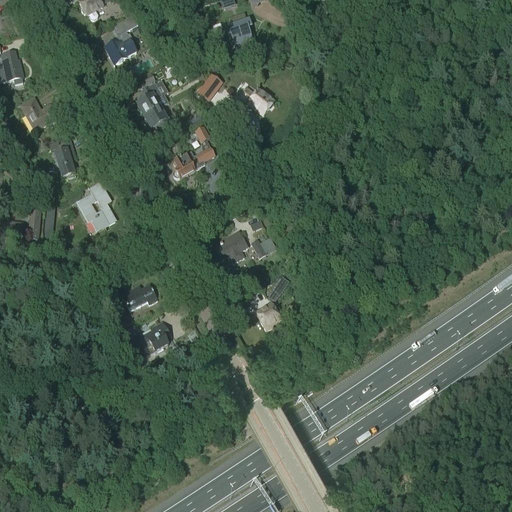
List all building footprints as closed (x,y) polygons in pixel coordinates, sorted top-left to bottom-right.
[(88,0),(80,5),(83,11),(82,13),(84,16),(86,16),(87,18),(88,17),(91,22),(94,23),(97,21),(98,18),(95,13),(102,9),(100,4),(107,0),(88,0)] [(234,7),(232,1),(221,5),(223,11),(234,7)] [(233,34),(230,35),(232,40),(232,43),(233,43),(234,48),(236,47),(236,48),(241,46),(242,48),(245,47),(255,44),(252,34),(249,35),(248,30),(251,29),(249,22),(246,23),(244,16),(233,19),(233,20),(231,21),(232,26),(233,28),(231,28),(233,34)] [(105,51),(106,51),(110,58),(109,59),(112,58),(117,66),(114,67),(114,68),(118,66),(120,66),(123,64),(123,62),(133,57),(132,57),(136,55),(130,43),(132,41),(130,36),(128,37),(126,34),(138,27),(133,18),(112,30),(117,39),(110,43),(110,44),(111,44),(112,47),(105,51)] [(0,72),(0,85),(8,84),(13,82),(14,87),(23,85),(21,81),(23,80),(19,65),(17,65),(15,54),(1,57),(4,71),(0,72)] [(137,85),(140,92),(155,84),(151,77),(137,85)] [(201,86),(206,83),(203,77),(197,80),(201,86)] [(206,84),(216,92),(221,85),(211,77),(206,84)] [(171,87),(168,81),(162,85),(161,84),(143,94),(147,101),(137,107),(141,113),(140,114),(142,118),(144,118),(144,119),(168,106),(167,104),(165,100),(164,98),(168,95),(165,90),(171,87)] [(248,106),(263,119),(274,105),(258,93),(255,97),(246,90),(239,99),(248,106)] [(21,109),(35,134),(58,121),(50,109),(41,114),(34,102),(21,109)] [(160,111),(144,119),(145,121),(144,122),(146,125),(148,125),(151,132),(157,129),(160,135),(172,128),(168,121),(167,123),(160,111)] [(193,133),(200,147),(209,142),(201,128),(193,133)] [(71,162),(76,161),(71,144),(59,148),(58,144),(51,146),(53,152),(59,150),(61,154),(54,156),(62,181),(75,177),(71,162)] [(174,176),(173,178),(174,181),(177,182),(179,181),(180,182),(196,173),(195,172),(201,168),(200,166),(203,165),(215,158),(210,151),(195,159),(194,160),(191,155),(174,164),(178,171),(175,173),(175,174),(174,176)] [(105,207),(110,205),(100,186),(90,192),(92,197),(77,206),(89,226),(91,224),(96,232),(108,225),(109,227),(115,224),(105,207)] [(43,216),(41,242),(51,243),(53,210),(43,216)] [(31,223),(29,251),(37,251),(39,224),(31,223)] [(0,238),(21,241),(23,227),(8,225),(7,227),(0,225),(0,238)] [(241,254),(248,250),(238,234),(221,245),(222,246),(220,247),(221,248),(215,251),(222,263),(229,259),(230,260),(234,266),(244,260),(241,254)] [(257,242),(251,246),(260,261),(277,251),(270,240),(260,246),(257,242)] [(273,293),(280,298),(289,284),(283,280),(273,293)] [(121,298),(130,314),(147,305),(149,308),(158,303),(150,288),(137,295),(135,291),(121,298)] [(271,327),(286,319),(283,314),(281,315),(277,308),(273,310),(272,307),(256,316),(266,334),(273,330),(271,327)] [(121,324),(127,334),(135,330),(129,319),(121,324)] [(135,330),(124,337),(139,364),(156,354),(157,356),(163,353),(162,351),(168,348),(166,343),(170,340),(165,331),(162,325),(150,332),(144,335),(140,338),(135,330)] [(127,344),(123,337),(117,341),(121,348),(127,344)]
